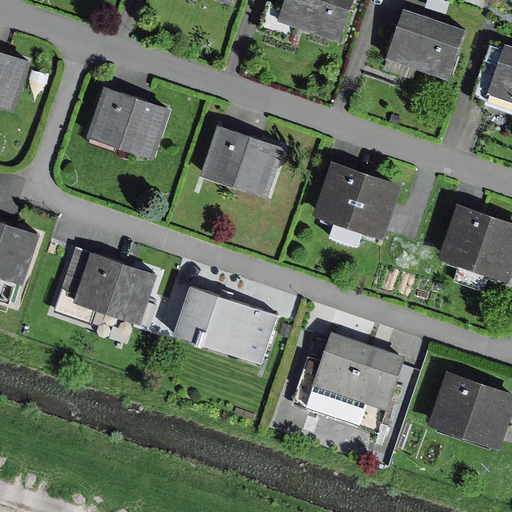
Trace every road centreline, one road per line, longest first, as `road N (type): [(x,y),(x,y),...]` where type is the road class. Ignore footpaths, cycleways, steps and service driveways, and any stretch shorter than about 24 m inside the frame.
road 1 (residential): [(87,42),(43,168),(46,191),(66,207),(488,346),(511,346)]
road 2 (residential): [(87,42),(511,184)]
